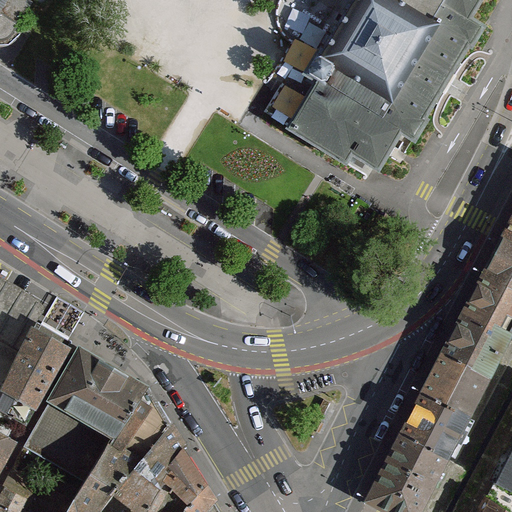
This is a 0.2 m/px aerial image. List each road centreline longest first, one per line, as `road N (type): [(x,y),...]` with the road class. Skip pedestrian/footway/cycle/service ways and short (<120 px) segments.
road 1 (unclassified): [(158,321),(169,363),(266,511)]
road 2 (unclassified): [(387,317),(389,364),(324,511)]
road 3 (primary): [(158,321),(0,219)]
road 4 (unclassified): [(296,511),(253,421),(243,351)]
road 5 (primary): [(481,194),(432,279),(387,317)]
road 6 (primary): [(387,317),(308,348),(243,351)]
